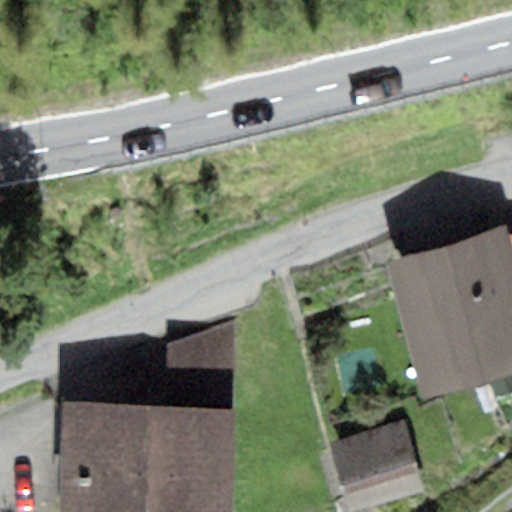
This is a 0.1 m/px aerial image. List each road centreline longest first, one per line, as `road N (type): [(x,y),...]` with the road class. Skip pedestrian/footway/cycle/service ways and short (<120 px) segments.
road 1 (residential): [(511,179),(0,380)]
road 2 (secondary): [(0,155),(178,129),(511,43)]
